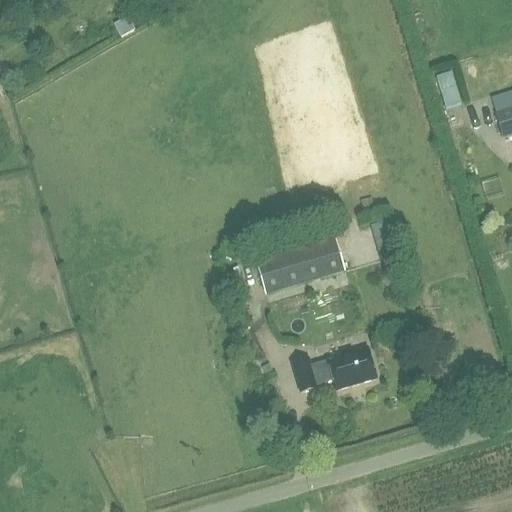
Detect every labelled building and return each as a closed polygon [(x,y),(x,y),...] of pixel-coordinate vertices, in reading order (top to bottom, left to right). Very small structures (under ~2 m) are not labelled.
[(449,68),(431,73),(439,104),(457,99),(449,68)] [(511,91),(490,99),(502,140),(511,136),(511,91)] [(360,202),(363,213),(374,210),(372,200),(360,202)] [(335,240),(255,264),(264,297),(345,273),(335,240)] [(367,349),(327,360),(336,392),(376,380),(367,349)] [(300,393),(317,388),(308,360),(292,365),(300,393)] [(272,372),(269,365),(261,369),(265,376),(272,372)]
